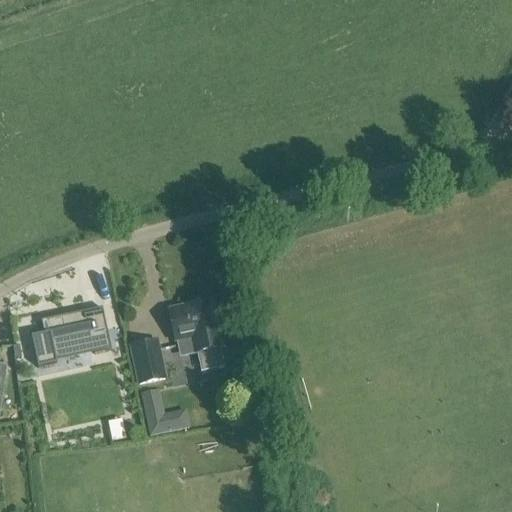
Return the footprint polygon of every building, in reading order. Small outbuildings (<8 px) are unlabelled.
[(194,310),(170,315),(176,343),(195,339),(198,353),(202,373),(225,368),(221,348),(222,348),(212,302),(194,306),(194,310)] [(45,335),(32,338),(39,369),(58,365),(56,355),(93,347),(94,354),(111,350),(103,309),(42,322),(45,335)] [(130,347),(139,387),(168,381),(158,340),(130,347)] [(20,346),(14,347),(15,359),(22,358),(20,346)] [(148,431),(188,424),(186,409),(165,413),(160,388),(141,392),(148,431)]
